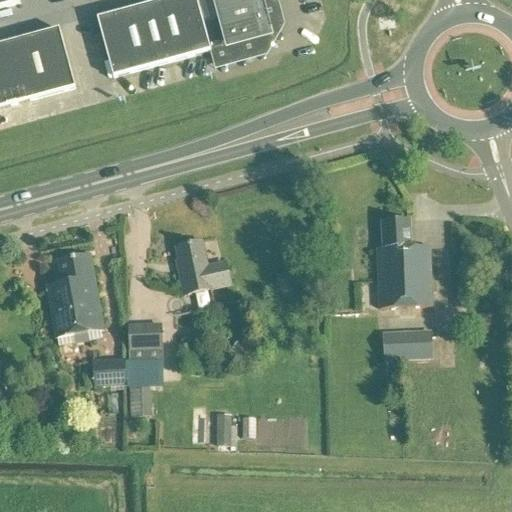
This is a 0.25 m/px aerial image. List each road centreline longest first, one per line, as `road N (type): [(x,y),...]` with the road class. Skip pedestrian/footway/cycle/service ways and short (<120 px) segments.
road 1 (primary): [(0,212),(249,141)]
road 2 (primary): [(412,68),(297,109),(249,141)]
road 3 (primary): [(249,141),(424,111)]
